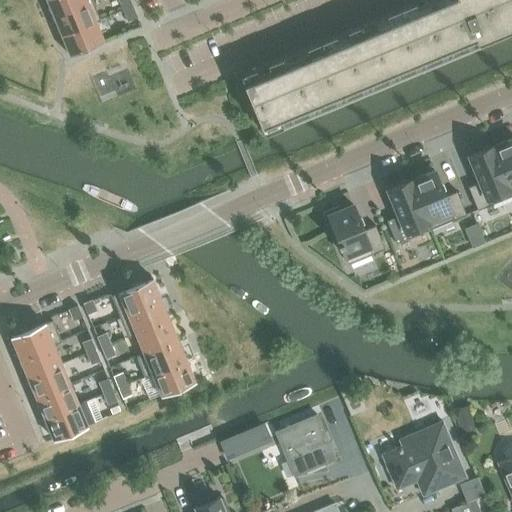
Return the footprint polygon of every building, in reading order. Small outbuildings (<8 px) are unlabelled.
[(86,0),(46,0),(53,16),(87,2),(86,0)] [(128,0),(118,0),(122,9),(131,6),(128,0)] [(511,0),(437,0),(242,82),(260,125),(475,36),(477,41),(511,26),(511,0)] [(87,2),(53,16),(61,35),(95,21),(87,2)] [(131,6),(122,9),(127,20),(136,17),(131,6)] [(96,21),(62,36),(70,55),(104,41),(96,21)] [(511,137),(491,146),(511,195),(511,194),(511,137)] [(479,181),(467,186),(476,209),(511,195),(491,146),(468,155),(479,181)] [(433,170),(410,179),(430,228),(466,214),(456,191),(444,196),(433,170)] [(397,215),(385,219),(395,243),(408,237),(429,229),(430,228),(410,179),(387,189),(397,215)] [(338,205),(322,212),(328,226),(331,225),(338,241),(336,242),(337,245),(340,244),(344,255),(367,246),(371,253),(384,248),(374,224),(362,229),(352,204),(339,209),(338,205)] [(110,295),(119,316),(160,299),(152,278),(141,282),(139,279),(127,284),(129,287),(110,295)] [(91,299),(82,302),(87,313),(95,310),(91,299)] [(119,316),(127,336),(169,318),(160,299),(119,316)] [(68,308),(72,319),(81,315),(77,305),(68,308)] [(135,355),(135,356),(177,338),(169,318),(127,336),(135,333),(142,352),(135,355)] [(10,336),(19,357),(60,340),(52,319),(10,336)] [(96,336),(100,347),(110,343),(105,332),(96,336)] [(82,341),(86,353),(95,349),(90,338),(82,341)] [(135,356),(143,376),(185,358),(177,338),(135,356)] [(19,357),(27,377),(61,363),(53,344),(61,341),(60,340),(19,357)] [(110,343),(100,347),(105,358),(114,354),(110,343)] [(95,349),(86,353),(91,364),(100,360),(95,349)] [(185,358),(143,376),(144,376),(151,373),(160,394),(194,379),(185,358)] [(27,377),(35,397),(69,383),(61,363),(27,377)] [(112,375),(117,387),(126,383),(121,372),(112,375)] [(98,381),(103,392),(111,389),(107,378),(98,381)] [(35,397),(43,417),(85,400),(85,399),(77,402),(69,383),(35,397)] [(126,383),(117,387),(122,398),(130,394),(126,383)] [(355,386),(340,392),(349,414),(364,408),(355,386)] [(111,389),(103,392),(107,404),(116,400),(111,389)] [(85,400),(43,417),(52,438),(94,421),(85,400)] [(293,476),(334,459),(315,414),(274,431),(293,476)] [(380,453),(383,459),(382,465),(385,470),(389,474),(395,487),(415,479),(421,493),(463,475),(440,420),(397,438),(400,444),(380,453)] [(268,421),(220,441),(224,453),(227,459),(271,439),(269,434),(272,433),(268,421)] [(511,441),(511,442),(505,444),(502,447),(499,449),(503,458),(497,461),(511,495),(511,441)] [(477,476),(459,483),(465,500),(466,501),(473,498),(484,494),(477,476)] [(196,511),(224,511),(228,510),(223,498),(219,499),(218,496),(214,498),(213,495),(196,502),(197,505),(194,506),(196,511)] [(478,511),(473,498),(466,501),(465,500),(449,507),(450,511),(478,511)] [(336,511),(333,503),(311,511),(336,511)]
